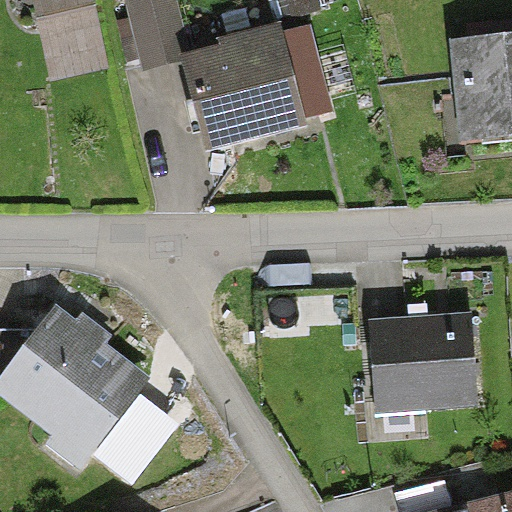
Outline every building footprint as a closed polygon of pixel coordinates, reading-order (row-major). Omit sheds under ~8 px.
[(81,0),(36,0),(53,75),(96,66),(81,0)] [(153,0),(128,6),(143,66),(179,57),(164,0),(153,0)] [(311,10),(308,0),(285,0),(291,16),(311,10)] [(219,56),(182,66),(204,148),(241,138),(241,140),(296,126),(272,34),(217,48),(219,56)] [(463,138),(511,132),(511,44),(454,50),(463,138)] [(473,405),(467,320),(365,328),(371,405),(419,401),(420,409),(473,405)] [(135,387),(49,321),(0,383),(0,388),(84,453),(135,387)] [(456,511),(511,511),(511,502),(498,506),(497,502),(456,511)]
